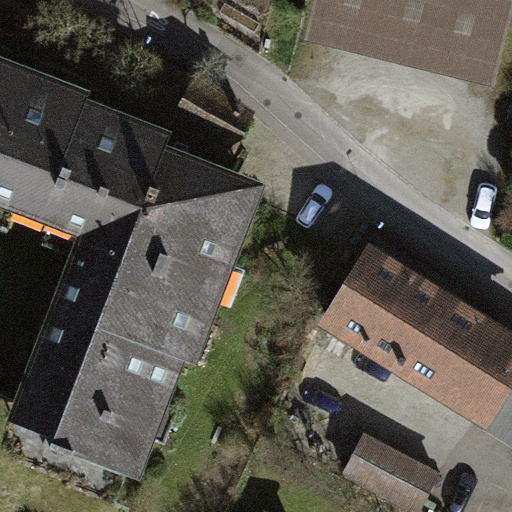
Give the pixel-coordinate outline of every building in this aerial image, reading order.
[(502,0),(319,0),(316,10),(491,55),(502,0)] [(205,83),(146,56),(126,89),(143,100),(139,111),(157,119),(161,110),(224,142),(240,109),(205,83)] [(0,211),(47,228),(92,105),(73,98),(76,90),(26,71),(21,85),(0,77),(0,74),(2,68),(0,67),(0,211)] [(126,118),(92,105),(47,228),(79,242),(45,330),(172,377),(192,323),(200,325),(222,266),(226,268),(245,216),(183,158),(146,142),(147,135),(124,125),(126,118)] [(511,342),(374,251),(330,317),(475,412),(490,389),(507,400),(511,392),(511,379),(501,372),(511,355),(511,342)] [(0,396),(0,504),(21,511),(107,511),(123,470),(129,473),(155,404),(161,406),(172,377),(45,330),(18,403),(0,396)] [(511,355),(501,372),(511,379),(511,392),(507,400),(492,423),(511,436),(511,355)] [(413,511),(434,473),(357,433),(335,475),(405,511),(413,511)]
